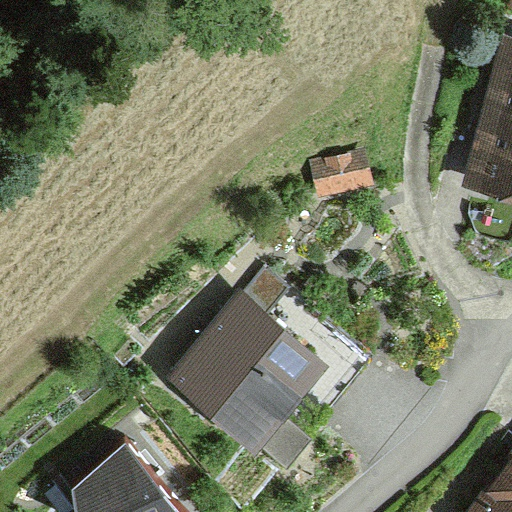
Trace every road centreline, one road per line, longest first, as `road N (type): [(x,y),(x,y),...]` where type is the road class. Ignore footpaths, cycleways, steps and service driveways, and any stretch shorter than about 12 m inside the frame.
road 1 (track): [(468,0),(436,156),(436,207),(491,328)]
road 2 (residential): [(352,511),(444,429),(491,328),(511,313)]
